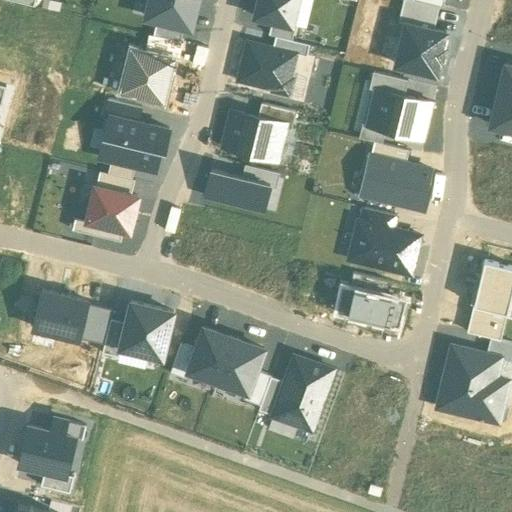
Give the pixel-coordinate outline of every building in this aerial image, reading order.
[(157,21),(184,28),(190,29),(197,0),(149,0),(145,18),(157,21)] [(258,4),(254,17),(272,22),(291,26),(297,0),(257,0),(256,4),(258,4)] [(404,0),(399,21),(406,23),(433,30),(439,7),(411,0),(404,0)] [(153,35),(180,42),(184,28),(157,21),(153,35)] [(272,22),(269,35),(276,37),(292,41),(295,27),(291,26),(272,22)] [(406,23),(396,64),(436,74),(440,60),(442,61),(445,48),(442,48),(446,33),(433,30),(406,23)] [(183,43),(180,42),(153,35),(148,34),(144,52),(173,59),(171,67),(177,68),(183,43)] [(292,41),(276,37),(273,48),(296,54),(306,57),(309,45),(292,41)] [(273,48),(247,42),(238,80),(273,89),(273,91),(288,94),(292,78),(290,78),(296,54),(273,48)] [(132,50),(123,90),(163,99),(173,59),(144,52),(132,50)] [(498,95),(511,98),(511,66),(505,65),(498,95)] [(368,89),(373,89),(403,96),(406,80),(372,72),(368,89)] [(364,126),(383,131),(423,140),(431,103),(403,96),(373,89),(364,126)] [(511,130),(511,98),(498,95),(491,125),(511,130)] [(110,115),(138,122),(142,107),(117,101),(107,99),(104,113),(110,115)] [(286,128),(291,129),(295,111),(261,103),(257,116),(287,124),(286,128)] [(222,147),(277,160),(286,128),(287,124),(257,116),(231,110),(222,147)] [(111,161),(135,167),(157,172),(168,129),(138,122),(110,115),(99,158),(111,161)] [(374,142),(381,143),(383,131),(364,126),(360,125),(358,138),(374,142)] [(381,143),(374,142),(370,156),(405,164),(408,150),(381,143)] [(430,169),(405,164),(370,156),(362,194),(425,209),(430,186),(426,185),(430,169)] [(108,173),(132,179),(135,167),(111,161),(108,173)] [(269,187),(276,188),(279,173),(245,165),(242,176),(270,183),(269,187)] [(205,196),(263,210),(269,187),(270,183),(242,176),(212,169),(205,196)] [(135,180),(132,179),(108,173),(100,171),(96,186),(131,195),(135,180)] [(138,197),(131,195),(96,186),(87,220),(75,217),(72,230),(120,242),(123,230),(129,231),(138,197)] [(392,228),(395,215),(363,208),(360,220),(392,228)] [(248,238),(248,240),(254,242),(262,223),(227,213),(221,228),(248,238)] [(192,218),(186,236),(242,256),(248,240),(248,238),(221,228),(192,218)] [(421,235),(392,228),(360,220),(358,220),(348,260),(411,275),(421,235)] [(235,274),(242,256),(186,236),(179,254),(235,274)] [(473,306),(507,313),(510,297),(511,297),(511,267),(484,261),(473,306)] [(354,273),(351,286),(385,295),(388,282),(354,273)] [(385,295),(351,286),(342,285),(337,311),(345,313),(397,332),(405,300),(385,295)] [(33,327),(79,338),(87,304),(88,301),(42,290),(33,327)] [(131,302),(126,322),(120,349),(162,358),(172,312),(131,302)] [(79,338),(103,344),(109,318),(112,310),(87,304),(79,338)] [(490,338),(500,341),(507,313),(473,306),(467,333),(490,338)] [(126,322),(109,318),(103,344),(102,352),(119,356),(120,349),(126,322)] [(188,370),(218,381),(234,338),(204,327),(195,348),(188,370)] [(234,338),(218,381),(248,392),(256,370),(264,349),(234,338)] [(490,338),(486,354),(500,357),(511,360),(511,343),(500,341),(490,338)] [(170,373),(185,379),(188,370),(195,348),(181,343),(170,373)] [(486,354),(459,347),(449,388),(442,387),(436,407),(483,419),(498,422),(504,399),(495,396),(492,391),(500,357),(486,354)] [(294,355),(284,382),(272,415),(310,429),(311,430),(333,369),(294,355)] [(271,376),(256,370),(248,392),(245,400),(260,405),(270,377),(271,376)] [(284,382),(270,377),(260,405),(258,410),(272,415),(284,382)] [(310,429),(272,415),(267,428),(305,442),(310,429)] [(51,431),(75,437),(82,438),(85,425),(54,417),(51,431)] [(44,470),(66,475),(75,437),(51,431),(28,426),(19,464),(44,470)] [(40,486),(70,493),(73,477),(66,475),(44,470),(40,486)] [(381,488),(370,485),(368,493),(379,496),(381,488)]
